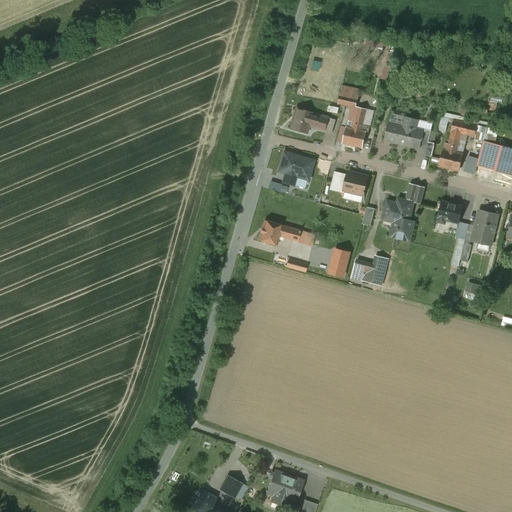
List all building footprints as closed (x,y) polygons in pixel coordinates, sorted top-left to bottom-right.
[(312,114),(296,109),(291,129),(306,133),(308,126),(324,131),(328,118),(312,113),(312,114)] [(356,129),(347,127),(343,144),(362,148),(366,132),(368,133),(370,127),(363,125),(365,117),(357,115),(356,129)] [(405,127),(389,123),(385,140),(398,144),(399,143),(420,148),(421,145),(427,146),(428,142),(422,141),(424,131),(416,129),(418,120),(407,117),(405,127)] [(445,142),(439,166),(459,171),(464,154),(458,152),(460,141),(450,139),(449,143),(445,142)] [(480,166),(511,173),(511,145),(486,140),(480,166)] [(301,157),(284,152),(279,172),(295,176),(298,167),(311,171),(314,161),(301,157)] [(368,177),(348,172),(344,191),(364,196),(364,193),(365,193),(366,192),(365,192),(368,177)] [(310,197),(312,192),(299,188),(297,194),(310,197)] [(404,200),(403,205),(387,201),(383,220),(399,224),(398,230),(399,231),(398,239),(410,242),(415,222),(410,221),(414,202),(404,200)] [(463,207),(442,202),(440,202),(437,222),(445,224),(446,220),(459,223),(463,207)] [(361,213),(367,214),(365,223),(374,225),(378,208),(364,204),(361,213)] [(498,215),(482,211),(478,227),(475,227),(472,241),(479,243),(480,240),(492,243),(498,215)] [(301,231),(265,221),(259,241),(276,246),(279,236),(298,242),(301,231)] [(355,277),(385,285),(392,257),(378,254),(376,262),(359,258),(355,277)] [(292,266),(308,271),(310,267),(293,262),(292,266)] [(468,291),(483,293),(484,283),(470,281),(468,291)] [(303,480),(274,471),(267,494),(273,496),(272,501),(285,505),(287,501),(296,503),(303,480)] [(242,484),(228,476),(220,490),(234,498),(242,484)] [(216,498),(201,490),(191,509),(196,511),(208,511),(213,504),(216,498)] [(317,511),(320,501),(307,498),(303,511),(317,511)]
